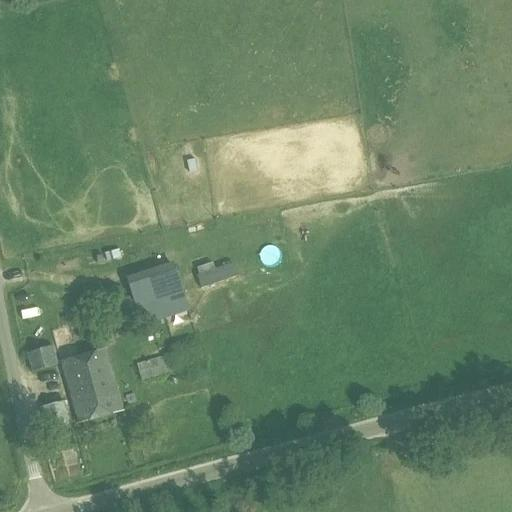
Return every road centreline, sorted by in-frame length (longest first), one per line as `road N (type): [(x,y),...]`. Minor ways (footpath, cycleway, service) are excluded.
road 1 (unclassified): [(69,511),(511,392)]
road 2 (unclassified): [(42,511),(0,312)]
